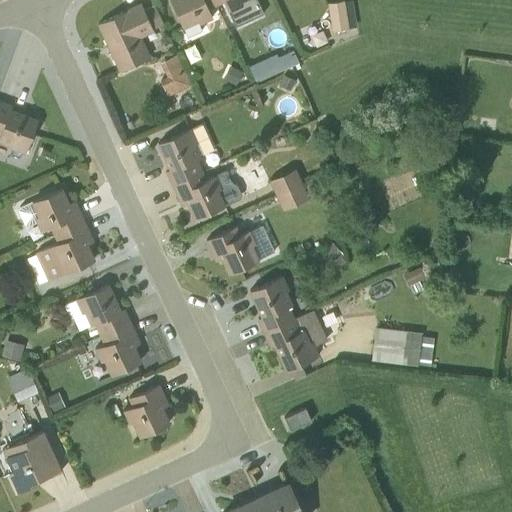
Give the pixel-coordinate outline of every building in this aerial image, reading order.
[(214,7),(211,0),(168,0),(181,28),(182,29),(186,37),(187,37),(201,30),(198,25),(212,18),(208,10),(214,7)] [(211,0),(214,7),(223,3),(233,26),(260,14),(254,0),(211,0)] [(331,31),(354,27),(350,0),(343,1),(342,0),(340,0),(326,3),(331,31)] [(162,24),(153,5),(143,10),(140,4),(97,24),(119,71),(149,57),(140,37),(152,31),(151,29),(162,24)] [(292,48),(280,54),(285,66),(298,61),(292,48)] [(176,55),(159,62),(165,77),(159,80),(166,97),(189,86),(176,55)] [(294,80),(282,74),(276,84),(289,91),(294,80)] [(10,107),(0,102),(0,142),(9,146),(8,148),(23,154),(36,120),(9,110),(10,107)] [(212,149),(200,123),(156,143),(167,169),(164,171),(170,185),(202,171),(196,158),(212,149)] [(283,206),(310,196),(299,165),(271,175),(283,206)] [(202,171),(170,185),(179,205),(185,203),(192,219),(238,198),(240,193),(236,185),(231,182),(225,169),(214,174),(214,175),(206,178),(202,171)] [(61,187),(18,207),(17,211),(23,224),(27,226),(35,222),(40,231),(49,227),(53,235),(83,221),(73,199),(68,202),(61,187)] [(93,241),(83,221),(53,235),(56,242),(33,253),(34,255),(26,259),(38,285),(93,259),(87,244),(93,241)] [(235,225),(203,239),(213,261),(219,259),(226,273),(274,251),(262,225),(249,231),(248,229),(239,233),(235,225)] [(288,289),(281,275),(246,290),(259,316),(257,318),(263,331),(293,317),(288,305),(291,304),(285,291),(288,289)] [(360,291),(366,303),(383,293),(376,282),(360,291)] [(108,283),(62,304),(69,318),(71,317),(78,330),(93,323),(98,336),(130,322),(123,308),(120,309),(108,283)] [(311,309),(263,331),(269,345),(270,345),(273,344),(286,370),(289,368),(295,380),(305,375),(299,363),(317,355),(314,345),(326,339),(311,309)] [(139,343),(130,322),(98,336),(101,343),(92,348),(99,362),(102,360),(109,375),(140,360),(134,345),(139,343)] [(373,327),(369,360),(430,366),(433,338),(419,336),(419,332),(373,327)] [(5,340),(1,356),(19,360),(23,345),(5,340)] [(20,369),(0,367),(15,400),(35,391),(26,370),(22,372),(20,369)] [(131,422),(137,437),(169,423),(162,407),(168,405),(158,382),(125,397),(129,406),(121,409),(127,424),(131,422)] [(63,406),(57,391),(44,397),(51,412),(63,406)] [(304,407),(283,417),(289,430),(311,421),(304,407)] [(7,471),(15,491),(60,472),(42,429),(41,429),(0,448),(10,470),(7,471)] [(300,511),(287,482),(254,497),(261,511),(300,511)] [(261,511),(253,495),(219,511),(261,511)]
